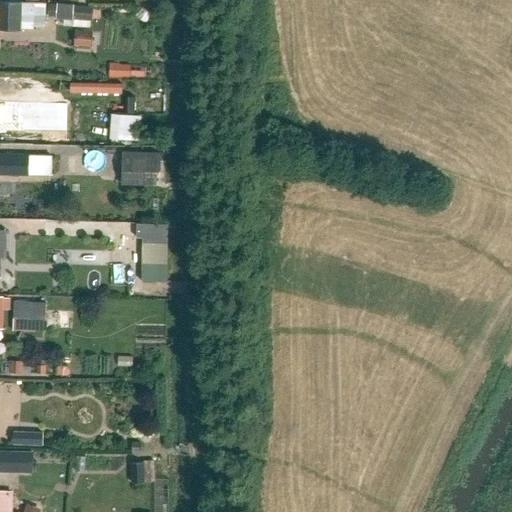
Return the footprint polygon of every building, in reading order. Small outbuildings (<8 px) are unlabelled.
[(0,2),(0,30),(21,30),(21,29),(21,3),(0,2)] [(33,3),(33,27),(46,27),(45,3),(33,3)] [(73,20),(74,7),(74,6),(57,5),(56,19),(73,20)] [(91,8),(74,7),(73,20),(91,21),(91,8)] [(91,33),(76,32),(75,45),(90,46),(91,33)] [(109,64),(108,78),(119,79),(119,78),(130,78),(130,66),(119,65),(119,64),(109,64)] [(47,105),(0,103),(0,129),(46,132),(47,105)] [(133,140),(134,116),(110,114),(109,139),(133,140)] [(161,184),(161,150),(124,149),(124,184),(161,184)] [(0,175),(28,176),(28,154),(0,153),(0,175)] [(169,225),(136,224),(135,237),(142,238),(141,264),(168,265),(169,225)] [(45,304),(14,303),(14,331),(34,331),(35,320),(44,320),(45,304)] [(23,363),(12,362),(11,374),(22,374),(23,363)] [(41,446),(42,432),(13,431),(13,445),(41,446)] [(0,472),(29,474),(30,454),(0,452),(0,472)] [(144,483),(143,463),(131,463),(132,483),(144,483)]
